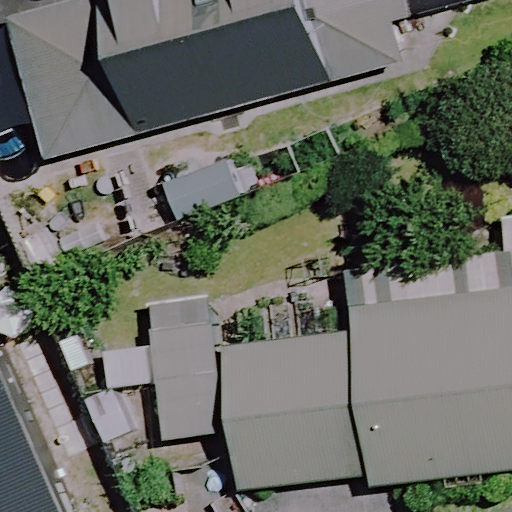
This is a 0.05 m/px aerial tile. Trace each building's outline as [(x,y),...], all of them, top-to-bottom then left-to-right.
[(427,65),(409,0),(114,0),(28,23),(66,162),(427,65)] [(511,0),(421,0),(428,26),(511,4),(511,0)] [(511,298),(361,317),(364,338),(244,352),(239,307),(159,317),(174,444),(248,436),(255,494),(352,483),(354,498),(511,479),(511,298)] [(0,497),(29,483),(0,424),(0,497)] [(141,511),(118,460),(20,503),(24,511),(141,511)]
